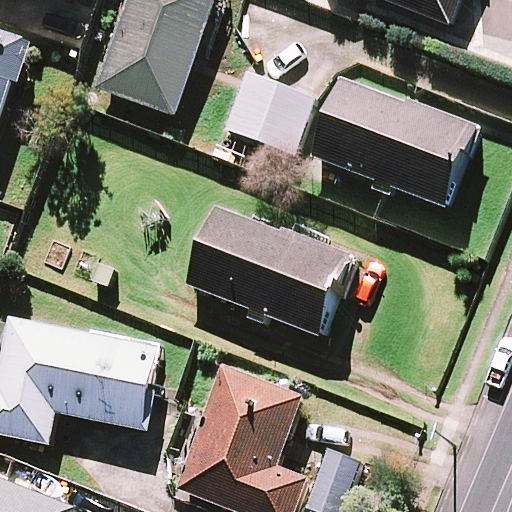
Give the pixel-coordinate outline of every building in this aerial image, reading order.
[(223,0),(132,0),(98,93),(178,123),(223,0)] [(370,0),(453,32),(465,0),(370,0)] [(0,130),(29,49),(0,38),(0,130)] [(317,105),(250,80),(229,135),(297,160),(317,105)] [(477,138),(341,87),(312,162),(448,213),(477,138)] [(353,263),(220,214),(192,293),(324,341),(353,263)] [(162,354),(7,325),(0,361),(0,440),(52,450),(58,419),(147,436),(162,354)] [(306,404),(228,375),(183,497),(223,511),(300,511),(310,485),(281,474),(306,404)] [(347,511),(363,468),(330,456),(310,511),(347,511)]
